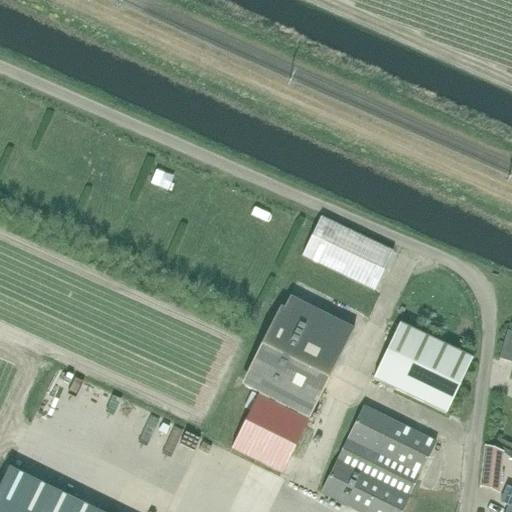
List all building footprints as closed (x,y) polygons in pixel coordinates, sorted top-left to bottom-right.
[(374,292),(393,253),(320,218),(301,257),(374,292)] [(258,396),(308,421),(353,331),(287,300),(244,388),(258,395),(258,396)] [(446,415),(473,360),(400,325),(373,380),(446,415)] [(511,333),(507,332),(499,360),(511,363),(511,333)] [(56,374),(73,379),(76,367),(60,362),(56,374)] [(308,421),(258,396),(251,393),(244,408),(250,412),(231,450),(281,475),(308,421)] [(356,511),(401,511),(435,444),(363,408),(321,495),(356,511)] [(491,449),(487,448),(485,447),(480,487),(498,494),(503,454),(491,449)] [(244,459),(241,466),(262,475),(265,468),(244,459)] [(94,511),(8,470),(0,485),(0,511),(94,511)] [(511,511),(511,490),(506,488),(500,503),(508,507),(506,511),(511,511)]
